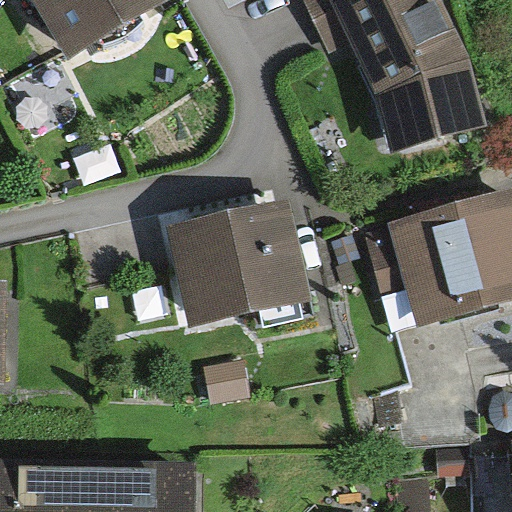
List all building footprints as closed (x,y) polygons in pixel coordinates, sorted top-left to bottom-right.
[(155,0),(25,0),(65,68),(162,13),(155,0)] [(420,0),(325,0),(383,157),(467,126),(420,0)] [(511,220),(506,199),(377,232),(403,332),(511,304),(511,220)] [(280,216),(161,242),(182,336),(301,309),(280,216)] [(176,511),(177,482),(0,479),(0,511),(176,511)]
